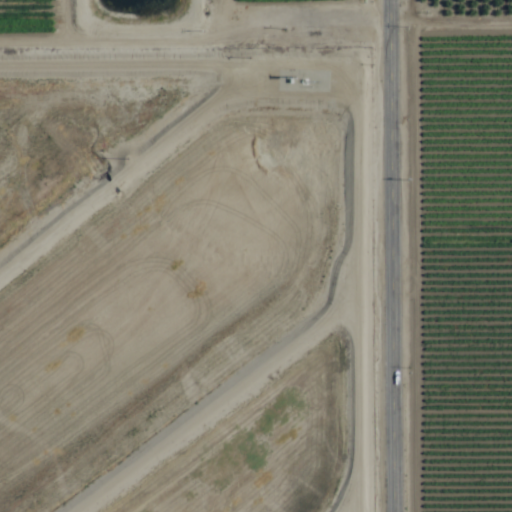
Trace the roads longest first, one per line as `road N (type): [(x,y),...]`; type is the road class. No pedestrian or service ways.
road 1 (residential): [(395,511),(391,0)]
road 2 (residential): [(511,5),(392,4)]
